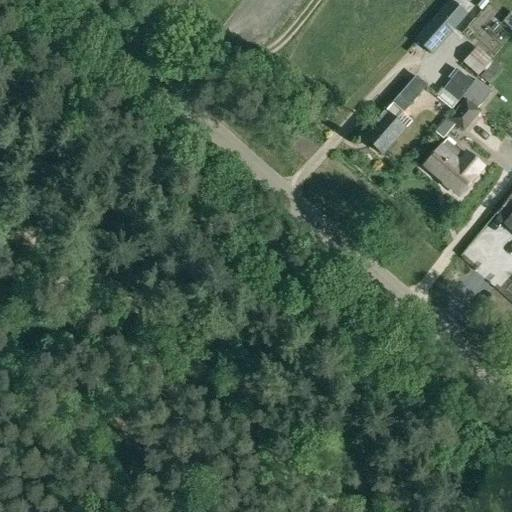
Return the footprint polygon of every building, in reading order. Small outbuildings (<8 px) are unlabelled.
[(451,0),(448,0),(414,40),(432,56),(468,15),(451,0)] [(493,62),(480,77),(488,85),(502,69),(493,62)] [(362,137),(382,155),(403,131),(394,122),(425,86),(415,77),(384,113),(382,112),(373,121),(374,123),(362,137)] [(473,83),(462,97),(477,109),(491,93),(475,80),(473,83)] [(449,120),(462,131),(478,112),(465,101),(449,120)] [(423,166),(457,196),(473,177),(473,176),(481,167),(465,154),(463,157),(445,141),(440,147),(423,166)]
